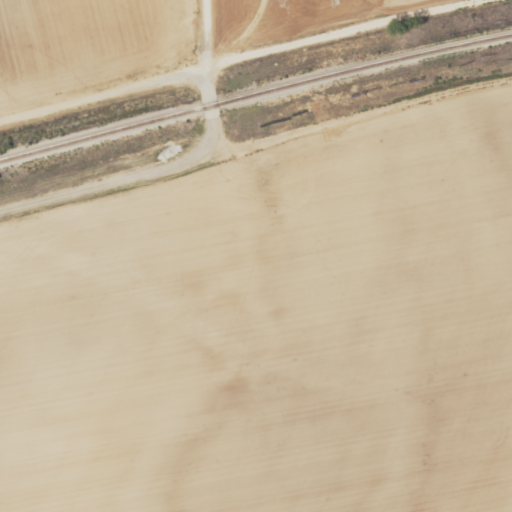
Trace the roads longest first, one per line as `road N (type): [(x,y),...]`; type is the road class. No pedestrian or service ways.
road 1 (track): [(172,167),(511,74)]
road 2 (residential): [(201,67),(0,122)]
road 3 (residential): [(0,211),(172,167)]
